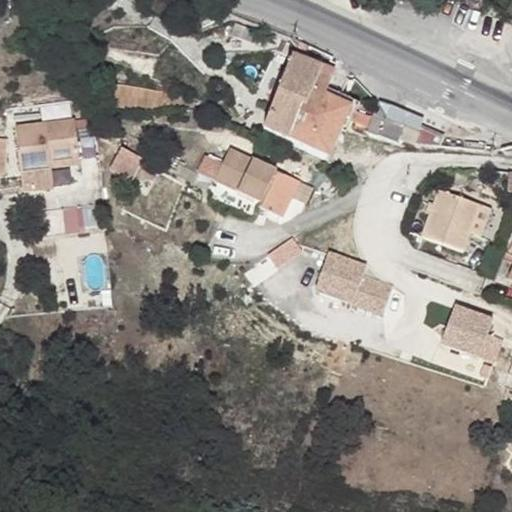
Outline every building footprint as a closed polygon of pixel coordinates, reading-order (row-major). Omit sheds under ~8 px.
[(511,0),(471,0),(486,6),(511,16),(511,0)] [(334,72),(293,56),(291,62),(273,108),(263,132),(291,144),(328,160),(351,110),(325,98),(334,72)] [(18,169),(47,166),(47,159),(61,158),(78,157),(73,117),(14,122),(18,169)] [(386,122),(379,138),(400,147),(403,142),(413,145),(440,147),(443,138),(420,129),(417,135),(386,122)] [(303,185),(232,149),(225,164),(217,181),(262,203),(260,208),(285,221),(303,185)] [(144,162),(122,151),(111,173),(133,184),(144,162)] [(202,173),(217,181),(225,164),(210,157),(202,173)] [(62,165),(61,158),(47,159),(47,166),(62,165)] [(479,205),(437,191),(428,216),(468,235),(479,205)] [(67,207),(67,231),(98,230),(97,206),(67,207)] [(462,253),(468,235),(428,216),(420,238),(462,253)] [(278,265),(303,251),(297,239),(272,253),(278,265)] [(365,271),(327,257),(314,295),(381,319),(391,291),(362,280),(365,271)] [(454,310),(440,348),(492,366),(500,343),(486,338),(491,324),(454,310)]
